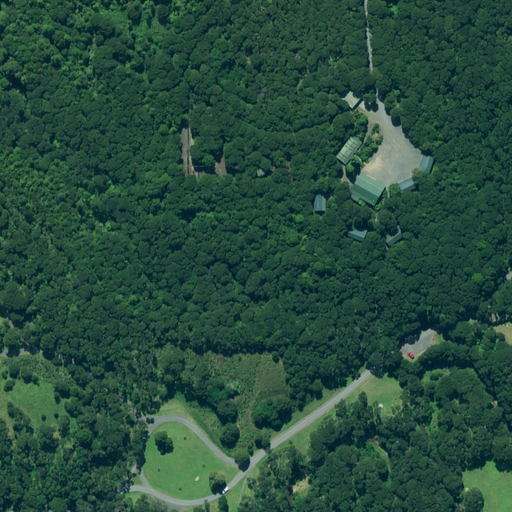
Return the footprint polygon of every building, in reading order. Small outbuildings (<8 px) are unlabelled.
[(350,85),(339,98),(353,110),(365,97),(350,85)] [(364,144),(352,135),(336,156),(347,165),(364,144)] [(423,153),(418,171),(430,175),(436,157),(423,153)] [(386,186),(361,173),(350,194),(375,207),(386,186)] [(396,185),(401,196),(420,187),(415,176),(396,185)] [(327,194),(314,194),(314,212),(327,212),(327,194)] [(398,224),(382,236),(390,247),(406,236),(398,224)] [(368,231),(353,225),(348,237),(364,242),(368,231)]
